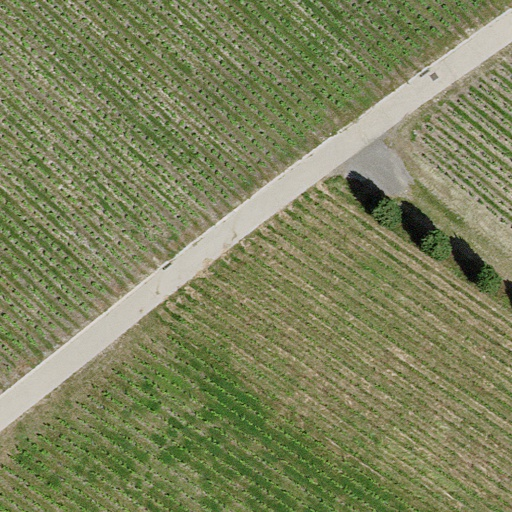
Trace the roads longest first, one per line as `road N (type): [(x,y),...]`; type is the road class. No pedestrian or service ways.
road 1 (track): [(511,36),(0,421)]
road 2 (track): [(358,145),(511,269)]
